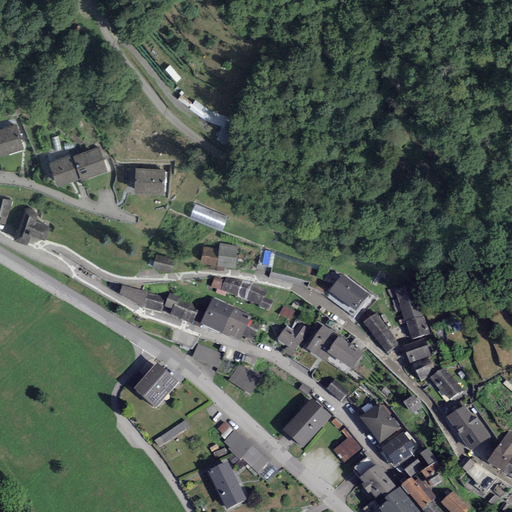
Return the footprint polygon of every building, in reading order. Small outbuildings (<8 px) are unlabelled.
[(210,110),(195,100),(189,106),(204,118),(222,125),(217,138),(233,143),(237,128),(228,126),(228,118),(210,110)] [(16,125),(0,130),(0,157),(24,151),(16,125)] [(100,147),(73,156),(81,180),(82,182),(109,172),(100,147)] [(48,162),(57,188),(81,180),(73,156),(72,154),(48,162)] [(165,170),(135,169),(134,194),(164,195),(165,170)] [(12,202),(0,198),(0,223),(4,225),(12,202)] [(38,214),(26,209),(13,240),(27,246),(31,235),(45,241),(51,227),(35,221),(38,214)] [(237,246),(220,244),(219,249),(203,247),(201,264),(234,269),(237,246)] [(155,258),(152,269),(170,273),(173,263),(166,261),(167,258),(156,255),(155,258)] [(343,274),(329,291),(354,313),(368,296),(343,274)] [(221,290),(225,280),(215,277),(211,287),(217,289),(221,290)] [(252,284),(226,279),(225,280),(221,290),(226,292),(236,295),(235,296),(246,300),(252,284)] [(394,289),(400,306),(418,299),(412,282),(394,289)] [(267,289),(252,284),(246,300),(260,305),(259,307),(268,310),(272,301),(263,298),(267,289)] [(143,308),(147,293),(148,291),(122,285),(119,294),(135,303),(143,308)] [(164,297),(147,293),(143,308),(160,312),(164,297)] [(180,297),(170,293),(165,306),(172,309),(170,315),(193,324),(199,309),(178,301),(180,297)] [(234,309),(212,298),(201,323),(222,333),(234,309)] [(400,306),(405,321),(423,315),(418,299),(400,306)] [(295,311),(283,305),(279,314),(291,320),(295,311)] [(251,317),(234,309),(222,333),(240,341),(242,336),(250,320),(251,317)] [(376,313),(364,322),(387,354),(399,345),(376,313)] [(430,333),(423,315),(405,321),(411,339),(430,333)] [(261,325),(250,320),(242,336),(254,341),(261,325)] [(310,331),(299,323),(293,331),(287,326),(277,339),(286,346),(283,350),(291,356),(310,331)] [(338,336),(322,326),(306,349),(326,362),(330,354),(327,352),(338,336)] [(348,344),(338,336),(327,352),(330,354),(352,370),(363,354),(353,347),(354,346),(349,343),(348,344)] [(425,338),(403,346),(410,364),(431,356),(425,338)] [(223,353),(198,344),(193,357),(218,367),(223,353)] [(430,359),(412,365),(421,381),(435,372),(430,359)] [(179,382),(157,362),(134,388),(156,408),(179,382)] [(239,366),(228,380),(250,395),(263,377),(239,366)] [(442,368),(430,378),(450,400),(462,389),(442,368)] [(349,392),(335,379),(326,389),(341,402),(349,392)] [(311,390),(302,384),(298,390),(308,396),(311,390)] [(422,407),(413,395),(404,402),(413,414),(422,407)] [(313,398),(283,430),(302,448),(332,416),(313,398)] [(380,403),(360,417),(380,445),(400,430),(380,403)] [(465,405),(446,417),(469,452),(490,438),(477,418),(474,420),(465,405)] [(344,426),(335,418),(331,422),(340,431),(344,426)] [(189,427),(185,420),(154,441),(159,447),(189,427)] [(234,431),(225,421),(217,429),(222,434),(220,436),(224,440),(234,431)] [(347,439),(351,436),(345,428),(341,431),(347,439)] [(268,463),(234,431),(224,440),(223,442),(258,473),(268,463)] [(511,433),(508,431),(487,462),(503,472),(511,457),(511,433)] [(403,432),(381,448),(395,467),(413,454),(410,450),(414,447),(403,432)] [(333,450),(343,463),(361,448),(351,436),(347,439),(333,450)] [(437,460),(428,448),(420,453),(429,465),(437,460)] [(359,478),(374,466),(367,457),(352,470),(359,478)] [(424,468),(415,457),(402,466),(411,477),(412,477),(424,468)] [(511,457),(503,472),(511,478),(511,457)] [(476,464),(470,459),(462,468),(467,472),(486,492),(497,478),(476,464)] [(246,500),(227,462),(208,471),(227,509),(246,500)] [(277,471),(268,463),(258,473),(268,484),(279,473),(277,471)] [(422,471),(426,478),(438,470),(434,463),(422,471)] [(374,466),(359,478),(363,482),(361,484),(368,494),(371,492),(376,498),(381,494),(385,498),(396,488),(377,464),(374,466)] [(411,477),(402,484),(421,509),(434,500),(436,498),(431,490),(432,489),(425,481),(422,483),(419,479),(415,481),(412,477),(411,477)] [(396,488),(385,498),(387,501),(378,509),(380,511),(378,511),(395,511),(410,500),(399,486),(396,488)] [(472,511),(454,493),(442,505),(449,511),(472,511)] [(499,500),(494,494),(487,499),(492,505),(499,500)] [(419,511),(420,511),(410,500),(395,511),(419,511)] [(443,511),(434,500),(421,509),(423,511),(443,511)] [(508,506),(503,503),(500,509),(504,511),(508,506)]
